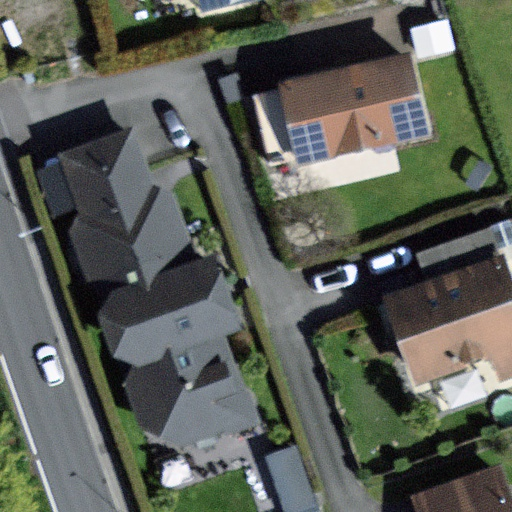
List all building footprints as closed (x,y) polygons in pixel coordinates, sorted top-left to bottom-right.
[(426,132),(409,56),(285,83),(302,159),(426,132)] [(84,208),(77,230),(94,285),(113,279),(116,288),(105,314),(117,352),(139,363),(132,382),(146,427),(179,443),(254,419),(247,396),(239,399),(218,334),(238,327),(227,290),(217,260),(194,267),(172,195),(157,200),(155,194),(135,131),(62,154),(65,164),(45,170),(58,211),(82,203),(84,208)] [(511,372),(511,287),(501,258),(389,298),(418,379),(493,352),(501,377),(511,372)] [(306,511),(315,509),(294,448),(271,456),(290,511),(306,511)] [(511,511),(511,498),(501,467),(417,496),(422,511),(511,511)]
